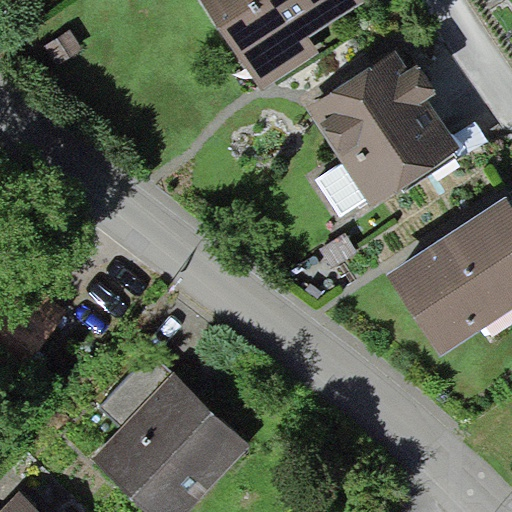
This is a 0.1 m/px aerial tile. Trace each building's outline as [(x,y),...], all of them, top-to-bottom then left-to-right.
[(359,0),(202,0),(265,93),(316,59),(307,45),(365,7),(359,0)] [(394,46),(310,103),(344,154),(368,190),(453,133),(422,87),(435,77),(420,54),(406,64),(394,46)] [(368,190),(344,154),(312,176),(336,211),(368,190)] [(511,202),(509,198),(394,271),(441,344),(511,298),(511,202)] [(0,328),(19,341),(49,300),(0,259),(0,328)] [(95,405),(117,425),(166,372),(144,352),(95,405)] [(117,425),(90,454),(153,511),(172,511),(240,439),(166,372),(117,425)] [(37,511),(14,491),(0,506),(0,511),(37,511)]
